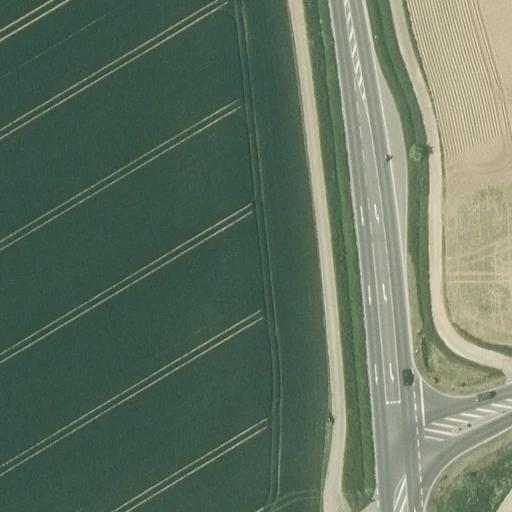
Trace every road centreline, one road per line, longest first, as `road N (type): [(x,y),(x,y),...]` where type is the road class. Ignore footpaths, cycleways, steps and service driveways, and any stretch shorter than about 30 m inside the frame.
road 1 (track): [(294,0),(332,320),(339,424),(331,511)]
road 2 (secondary): [(349,0),(400,454)]
road 3 (track): [(511,371),(477,358),(438,325),(434,151),(398,0)]
road 4 (tertiary): [(511,408),(400,454)]
